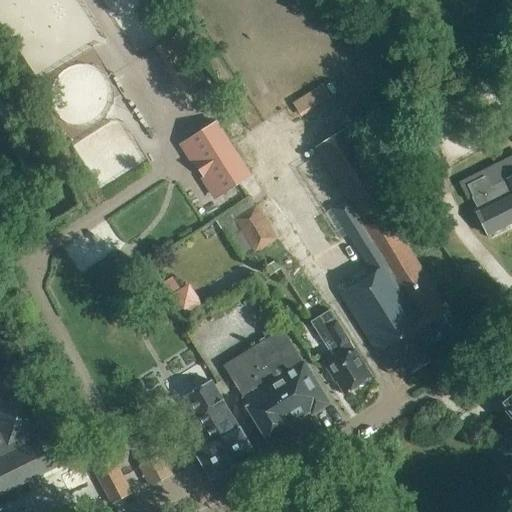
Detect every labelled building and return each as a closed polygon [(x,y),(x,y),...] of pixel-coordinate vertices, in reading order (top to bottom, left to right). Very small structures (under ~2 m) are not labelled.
[(447,13),(452,21),(474,7),(479,4),(476,0),(465,0),(451,9),(452,10),(447,13)] [(168,69),(191,55),(177,33),(155,47),(168,69)] [(288,117),(329,93),(323,82),(282,107),(288,117)] [(250,175),(217,123),(183,144),(216,197),(250,175)] [(347,127),(315,147),(347,200),(332,210),(347,236),(364,263),(371,275),(339,294),(388,372),(404,361),(412,373),(430,362),(423,352),(453,332),(445,320),(449,318),(382,213),(396,204),(347,127)] [(511,177),(490,188),(485,176),(467,185),(472,197),(471,198),(478,212),(476,213),(487,235),(511,222),(511,177)] [(277,238),(255,206),(248,197),(217,218),(242,255),(251,248),(255,253),(277,238)] [(274,260),(262,267),(268,276),(280,268),(274,260)] [(167,297),(177,314),(199,302),(189,285),(167,297)] [(349,342),(336,321),(329,310),(310,322),(324,343),(326,342),(334,355),(323,362),(332,376),(333,375),(344,394),(371,377),(353,348),(352,349),(348,342),(349,342)] [(282,330),(238,357),(223,366),(243,398),(242,399),(268,441),(290,427),(288,424),(310,410),(312,414),(328,404),(304,364),(282,330)] [(194,343),(207,366),(218,359),(206,337),(194,343)] [(41,428),(43,427),(26,392),(2,404),(0,398),(0,371),(13,365),(0,338),(0,494),(27,481),(31,489),(41,485),(37,476),(65,463),(51,434),(46,437),(41,428)] [(201,388),(185,397),(214,443),(195,455),(211,479),(255,454),(239,428),(211,381),(210,382),(201,388)] [(511,381),(501,390),(501,395),(507,402),(506,404),(507,405),(506,406),(505,412),(511,420),(511,381)] [(67,421),(58,426),(72,456),(82,451),(67,421)] [(110,503),(121,497),(131,492),(110,453),(90,463),(110,503)]
